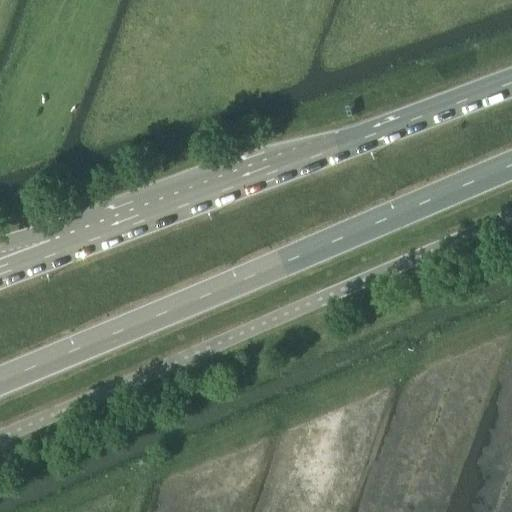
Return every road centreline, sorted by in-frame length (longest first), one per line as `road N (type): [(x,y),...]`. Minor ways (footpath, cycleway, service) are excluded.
road 1 (secondary): [(0,381),(511,167)]
road 2 (secondary): [(511,83),(0,273)]
